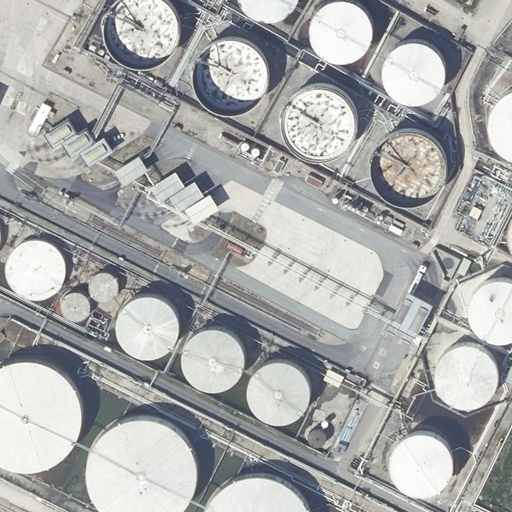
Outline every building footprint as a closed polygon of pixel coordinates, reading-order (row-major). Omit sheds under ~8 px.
[(183,33),(184,26),(183,17),(180,10),(177,2),(174,0),(117,0),(114,4),(111,11),(109,19),(108,24),(109,31),(111,39),(115,47),(119,53),(125,58),(131,62),(135,63),(140,64),(146,65),(152,64),(157,63),(161,62),(168,57),(173,53),(178,46),(181,40),(183,33)] [(300,0),(242,0),(245,5),(249,10),(255,15),(259,17),(265,19),(270,20),(276,19),(283,18),(288,15),(293,11),(296,7),(300,0)] [(375,35),(376,29),(376,28),(375,22),(373,16),(370,10),(365,4),(360,1),(358,0),(329,0),(326,2),(320,8),(316,13),(314,19),(313,25),(312,28),(313,33),(315,40),(317,45),(321,50),(326,55),(333,58),(338,60),(343,60),(349,60),(355,58),(361,55),(366,51),(370,47),(373,41),(375,35)] [(271,78),(272,71),(272,70),(271,62),(270,59),(268,54),(264,47),(259,42),(253,38),(247,35),(240,33),(233,33),(226,34),(219,36),(211,41),(206,45),(202,51),(200,55),(198,62),(197,70),(197,77),(199,84),(202,90),(207,96),(212,101),(219,105),(227,107),(234,108),(242,107),(249,105),(255,102),(261,97),(265,92),(269,85),(271,78)] [(446,77),(447,71),(447,70),(446,64),(444,58),(441,53),(437,48),(432,44),(426,41),(421,40),(415,39),(410,40),(404,42),(399,44),(394,48),(390,54),(387,57),(385,64),(385,70),(385,75),(387,82),(389,86),(394,92),(397,95),(402,98),(407,100),(414,101),(421,101),(427,99),(432,97),(437,93),(441,89),(444,83),(446,77)] [(359,125),(360,118),(359,110),(356,102),(353,96),(348,91),(341,86),(337,84),(334,83),(329,82),(321,81),(315,82),(308,84),(301,88),(295,93),(292,97),(288,105),(286,112),(285,119),(286,126),(288,133),(291,138),(296,144),(302,149),(308,153),(316,155),(322,156),(329,155),(337,153),(343,149),(349,145),(354,139),(357,132),(359,125)] [(511,89),(510,90),(504,94),(500,97),(497,100),(493,106),(489,113),(487,122),(487,126),(488,134),(490,141),(494,148),(499,154),(504,159),(511,163),(511,162),(511,89)] [(50,110),(51,107),(43,103),(30,129),(37,133),(47,114),(53,117),(55,112),(50,110)] [(70,117),(45,132),(54,146),(78,130),(70,117)] [(88,126),(64,142),(72,155),(97,140),(88,126)] [(447,175),(448,167),(448,166),(447,158),(445,151),(442,145),(437,139),(430,134),(425,132),(418,130),(410,129),(403,130),(399,131),(394,132),(389,136),(383,141),(378,147),(375,153),(373,160),(373,167),(373,174),(376,182),(379,188),(384,193),(390,198),(394,201),(400,203),(404,204),(409,204),(414,204),(417,204),(425,202),(431,198),(438,193),(442,187),(445,182),(447,175)] [(105,135),(81,151),(90,165),(114,149),(105,135)] [(140,154),(116,170),(125,183),(149,168),(140,154)] [(177,170),(152,186),(161,199),(185,183),(177,170)] [(196,180),(171,195),(180,209),(204,193),(196,180)] [(211,193),(186,209),(195,222),(219,207),(211,193)] [(67,271),(67,270),(67,269),(67,265),(67,263),(66,260),(65,257),(64,256),(62,252),(60,250),(59,248),(56,246),(55,245),(53,244),(50,242),(48,241),(44,240),(42,240),(39,240),(36,240),(34,240),(31,240),(29,241),(25,242),(23,243),(21,245),(19,246),(17,248),(14,251),(13,252),(12,255),(10,257),(9,259),(9,262),(8,266),(8,269),(8,271),(8,274),(9,277),(10,279),(11,282),(12,285),(14,288),(15,289),(17,291),(20,293),(23,295),(26,297),(28,297),(31,298),(34,299),(37,299),(41,299),(43,299),(45,298),(48,297),(52,295),(53,294),(55,293),(58,291),(60,289),(62,287),(63,285),(65,282),(66,279),(66,276),(67,274),(67,271)] [(120,289),(120,286),(120,283),(119,281),(118,279),(116,276),(115,275),(112,273),(110,272),(108,272),(106,271),(104,271),(103,271),(100,272),(98,273),(96,275),(95,276),(93,278),(91,280),(90,283),(90,286),(90,289),(91,292),(92,294),(94,296),(96,298),(98,300),(100,300),(102,301),(104,301),(107,301),(108,301),(111,300),(112,300),(114,299),(116,297),(117,295),(119,293),(119,291),(120,289)] [(511,280),(508,280),(501,279),(496,280),(490,281),(485,285),(480,289),(476,294),(473,299),(472,305),(471,310),(472,316),(474,322),(477,327),(481,332),(485,335),(490,338),(496,340),(502,341),(508,340),(511,338),(511,280)] [(408,283),(391,316),(416,329),(433,296),(408,283)] [(92,308),(92,306),(92,305),(92,304),(92,302),(91,299),(90,298),(89,296),(88,295),(86,294),(85,293),(83,292),(80,291),(78,290),(75,290),(73,291),(71,291),(69,292),(67,294),(65,297),(64,298),(63,299),(62,302),(62,305),(62,307),(62,310),(64,313),(65,315),(67,317),(70,319),(72,320),(73,320),(76,321),(78,321),(81,320),(82,320),(84,319),(87,317),(88,316),(89,315),(90,312),(91,311),(91,309),(92,308)] [(181,330),(182,326),(182,322),(181,320),(180,316),(180,314),(178,311),(177,309),(175,307),(173,304),(171,302),(169,300),(166,299),(163,297),(160,296),(158,295),(154,295),(151,294),(147,295),(144,295),(141,296),(139,296),(136,298),(134,299),(131,301),(129,303),(126,306),(124,309),(122,311),(121,314),(120,317),(120,320),(119,322),(119,325),(119,328),(119,331),(120,334),(121,337),(122,339),(123,342),(126,345),(128,348),(130,350),(132,351),(133,352),(135,354),(139,355),(142,356),(144,357),(147,357),(150,357),(153,357),(157,357),(159,356),(162,355),(165,353),(167,353),(170,350),(172,348),(174,347),(176,344),(177,342),(179,339),(180,336),(181,333),(181,330)] [(246,360),(246,357),(246,356),(246,354),(246,351),(245,348),(244,345),(243,343),(241,339),(239,337),(237,335),(234,333),(232,331),(230,330),(227,328),(224,327),(221,326),(218,326),(216,326),(212,326),(210,327),(208,327),(205,328),(201,330),(198,331),(196,333),(194,335),(191,337),(190,339),(188,343),(187,346),(186,349),(185,351),(185,354),(184,357),(185,360),(185,363),(186,366),(187,368),(188,370),(190,374),(192,376),(193,378),(195,380),(198,382),(201,384),(204,385),(206,386),(208,387),(212,387),(214,387),(217,387),(221,387),(222,387),(227,385),(230,384),(233,382),(236,379),(239,376),(241,374),(243,371),(244,368),(245,365),(246,362),(246,360)] [(499,380),(499,374),(499,373),(499,368),(497,362),(494,356),(489,351),(483,347),(478,345),(472,343),(467,343),(461,344),(455,346),(450,349),(446,353),(443,357),(440,363),(439,368),(438,374),(439,380),(441,386),(444,392),(448,396),(453,400),(459,403),(465,404),(470,404),(475,404),(481,402),(487,399),(491,395),(495,390),(497,385),(499,380)] [(314,390),(314,387),(314,386),(314,383),(313,380),(313,378),(312,375),(311,373),(310,371),(309,370),(307,367),(305,365),(303,363),(300,360),(297,359),(294,357),(292,357),(290,356),(288,356),(284,355),(280,355),(277,356),(275,356),(272,357),(268,358),(266,360),(263,362),(261,363),(260,365),(258,367),(256,370),(255,372),(254,374),(252,377),(252,380),(251,382),(251,385),(251,388),(251,391),(252,395),(253,397),(254,400),(255,402),(258,406),(259,408),(261,409),(263,412),(265,413),(268,415),(271,416),(275,417),(277,418),(281,418),(284,418),(288,418),(289,417),(294,416),(297,414),(300,413),(302,411),(304,410),(306,408),(308,405),(310,402),(311,400),(312,397),(313,393),(314,390)] [(82,423),(83,413),(83,412),(82,402),(80,396),(78,391),(74,383),(71,379),(67,374),(62,370),(57,366),(50,363),(45,361),(39,360),(29,359),(24,359),(19,360),(9,362),(1,367),(0,367),(0,457),(0,458),(9,463),(19,465),(24,466),(29,466),(34,466),(40,465),(49,463),(57,458),(60,456),(66,452),(73,444),(76,438),(78,434),(80,429),(82,423)] [(198,484),(199,473),(199,472),(199,464),(198,459),(195,451),(190,442),(187,439),(183,434),(176,428),(170,425),(165,422),(156,419),(146,418),(140,418),(134,419),(124,422),(115,427),(110,430),(106,434),(103,437),(99,442),(94,452),(92,456),(91,462),(90,468),(90,472),(90,482),(93,492),(95,496),(98,502),(104,510),(106,511),(182,511),(184,511),(190,503),(193,498),(195,494),(198,484)] [(395,447),(393,455),(392,458),(392,465),(393,472),(395,477),(397,480),(401,485),(404,488),(408,490),(413,493),(420,494),(428,494),(434,493),(439,491),(445,487),(449,483),(452,478),(454,474),(456,468),(456,460),(455,453),(454,449),(452,446),(448,441),(442,436),(435,432),(428,430),(423,430),(416,431),(411,433),(404,437),(399,442),(395,447)] [(311,511),(309,507),(305,499),(302,494),(299,490),(296,487),(290,483),(282,478),(277,476),(270,474),(259,473),(253,473),(248,473),(238,476),(234,478),(228,481),(220,488),(213,495),(210,499),(208,504),(205,511),(204,511),(311,511)]
